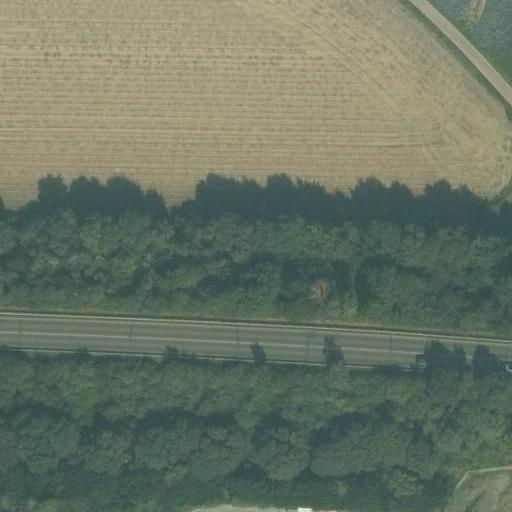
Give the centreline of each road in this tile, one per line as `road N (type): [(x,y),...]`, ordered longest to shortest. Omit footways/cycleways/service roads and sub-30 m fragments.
road 1 (primary): [(511,374),(0,344)]
road 2 (unclassified): [(413,0),(511,103)]
